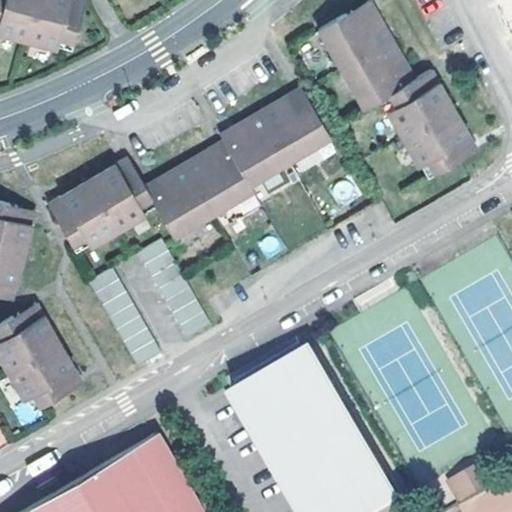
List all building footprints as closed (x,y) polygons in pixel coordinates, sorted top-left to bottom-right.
[(0,0),(0,36),(51,50),(55,39),(69,43),(75,24),(67,22),(60,20),(65,0),(0,0)] [(82,0),(65,0),(60,20),(67,22),(75,24),(82,0)] [(350,32),(373,19),(366,6),(342,18),(346,25),(350,32)] [(403,76),(373,19),(350,32),(346,25),(342,18),(316,32),(359,113),(384,101),(380,94),(377,89),(403,76)] [(384,102),(402,93),(410,89),(403,76),(377,89),(380,94),(384,101),(384,102)] [(410,89),(402,93),(406,99),(409,105),(432,92),(426,80),(410,89)] [(299,92),(286,99),(298,122),(304,118),(311,115),(299,92)] [(438,161),(462,149),(432,92),(409,105),(406,99),(402,93),(384,102),(390,114),(381,119),(411,176),(420,171),(427,184),(445,174),(441,167),(438,161)] [(236,155),(229,158),(233,167),(226,170),(220,173),(207,150),(152,180),(164,204),(158,207),(153,210),(168,235),(246,193),(242,186),(325,141),(311,115),(304,118),(298,122),(286,99),(230,129),(242,151),(236,155)] [(216,136),(220,143),(229,158),(236,155),(242,151),(230,129),(216,136)] [(233,167),(229,158),(220,143),(207,150),(220,173),(226,170),(233,167)] [(441,167),(445,174),(469,161),(462,149),(438,161),(441,167)] [(124,159),(111,165),(124,189),(130,185),(136,182),(124,159)] [(63,222),(56,226),(66,244),(79,237),(84,247),(140,217),(134,207),(148,200),(141,186),(139,187),(136,182),(130,185),(124,189),(111,165),(56,196),(69,219),(63,222)] [(141,186),(148,200),(153,210),(158,207),(164,204),(152,180),(141,186)] [(43,202),(56,226),(63,222),(69,219),(56,196),(43,202)] [(0,283),(12,287),(27,225),(2,218),(4,211),(6,204),(0,202),(0,283)] [(2,218),(27,225),(31,211),(6,204),(4,211),(2,218)] [(154,238),(130,252),(179,337),(203,324),(154,238)] [(105,265),(82,280),(131,365),(156,351),(105,265)] [(0,297),(9,300),(12,287),(0,283),(0,297)] [(17,328),(38,316),(31,303),(10,315),(13,321),(17,328)] [(10,315),(0,320),(0,366),(20,402),(30,396),(37,407),(55,397),(52,390),(49,385),(71,372),(38,316),(17,328),(13,321),(10,315)] [(230,387),(303,511),(369,511),(400,495),(309,341),(230,387)] [(52,390),(55,397),(78,384),(71,372),(49,385),(52,390)] [(201,511),(154,431),(13,511),(201,511)] [(473,463),(445,479),(458,502),(486,486),(473,463)] [(49,478),(35,486),(38,491),(52,482),(49,478)]
